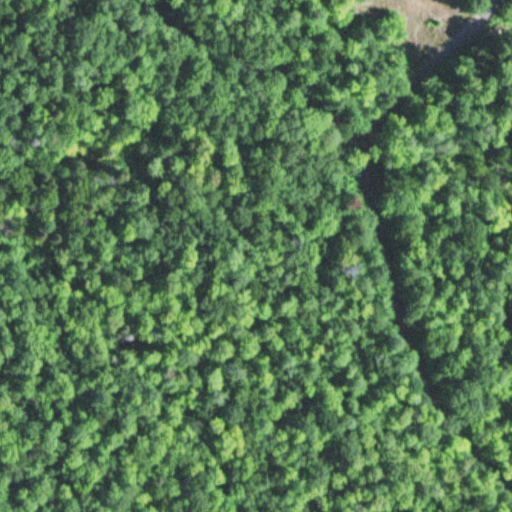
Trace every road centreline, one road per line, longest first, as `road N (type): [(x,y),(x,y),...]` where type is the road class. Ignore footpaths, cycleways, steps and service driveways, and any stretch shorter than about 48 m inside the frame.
road 1 (residential): [(511,504),(428,388),(395,310),(357,133),(130,0)]
road 2 (residential): [(489,0),(357,133)]
